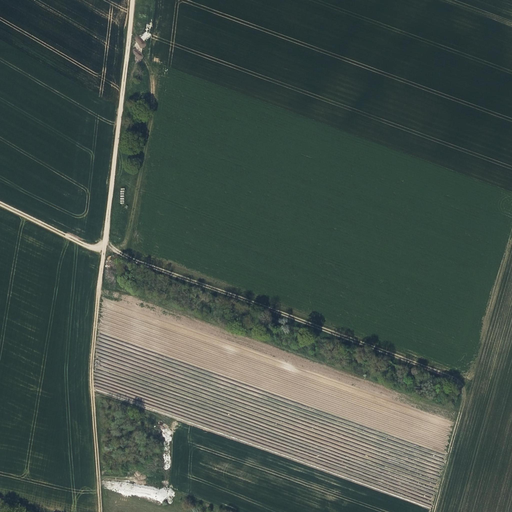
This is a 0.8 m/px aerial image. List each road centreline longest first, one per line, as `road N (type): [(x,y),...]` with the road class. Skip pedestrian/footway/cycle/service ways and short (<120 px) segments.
road 1 (track): [(101,511),(93,373),(104,248),(460,384),(462,409),(434,511)]
road 2 (track): [(136,0),(104,248),(0,201)]
road 3 (track): [(123,254),(153,100),(132,28)]
